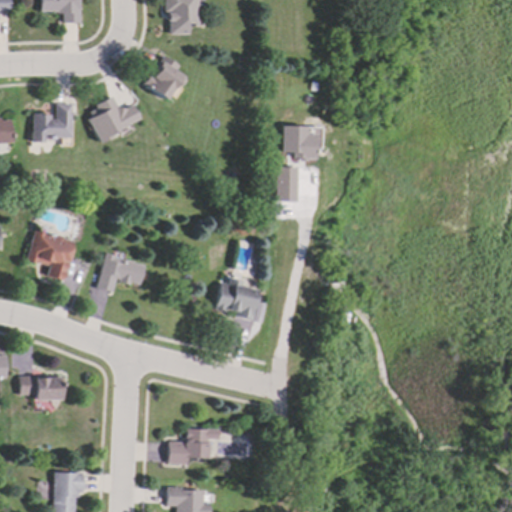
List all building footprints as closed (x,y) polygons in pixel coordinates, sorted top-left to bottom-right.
[(58,23),(58,14),(50,14),(50,10),(34,10),(34,0),(73,0),(73,23),(58,23)] [(180,34),(162,33),(163,23),(153,23),(153,11),(165,12),(165,9),(157,9),(157,0),(193,0),(193,21),(180,21),(180,34)] [(173,69),(157,96),(138,85),(152,63),(150,62),(155,53),(168,61),(166,65),(173,69)] [(96,143),(83,118),(87,116),(85,111),(91,107),(90,104),(106,95),(111,106),(120,108),(126,105),(135,119),(106,135),(108,138),(96,143)] [(40,141),(27,140),(29,110),(41,111),(41,118),(51,118),(52,101),(66,102),(64,134),(41,133),(40,141)] [(0,144),(0,117),(6,117),(8,144),(0,144)] [(277,152),(278,125),(303,126),(303,133),(312,133),(312,159),(302,159),(302,161),(294,161),(294,158),(288,158),(289,152),(277,152)] [(293,168),(272,168),(271,202),(292,203),(293,168)] [(198,232),(191,224),(198,218),(205,225),(198,232)] [(55,280),(39,276),(42,263),(31,260),(30,264),(22,261),(31,229),(42,232),(41,235),(49,237),(51,232),(58,235),(57,238),(66,240),(55,280)] [(105,292),(89,288),(101,251),(111,254),(111,253),(142,263),(135,284),(124,281),(123,285),(116,283),(118,277),(111,275),(105,292)] [(245,319),(231,316),(232,312),(209,307),(214,283),(224,285),(227,275),(237,278),(236,285),(252,289),(245,319)] [(34,404),(34,395),(16,394),(16,375),(32,376),(32,375),(61,375),(61,405),(34,404)] [(184,461),(161,459),(163,438),(181,440),(182,425),(213,427),(212,435),(205,434),(203,458),(185,457),(184,461)] [(71,511),(49,511),(52,469),(83,471),(82,491),(77,491),(77,496),(73,496),(71,511)] [(169,511),(170,504),(160,504),(161,484),(201,487),(200,502),(207,502),(206,511),(169,511)]
